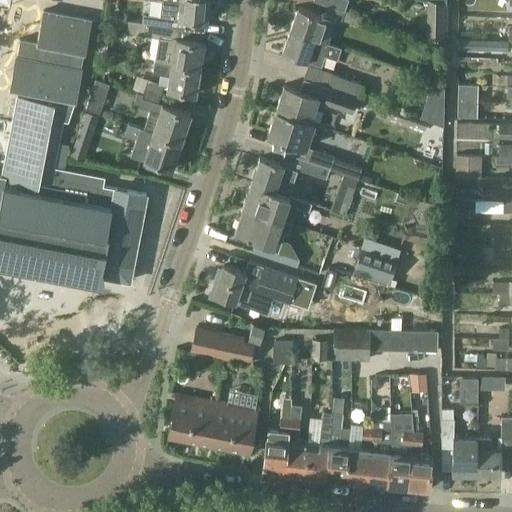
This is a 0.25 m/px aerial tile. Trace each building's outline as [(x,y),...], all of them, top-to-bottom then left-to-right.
[(0,0),(0,7),(17,9),(18,0),(0,0)] [(153,0),(160,1),(157,25),(177,29),(178,18),(206,21),(207,0),(153,0)] [(427,0),(427,19),(446,20),(446,5),(431,0),(427,0)] [(289,30),(322,42),(330,17),(358,27),(362,17),(328,5),(325,14),(321,16),(297,8),(289,30)] [(0,257),(130,282),(148,196),(97,185),(94,196),(86,194),(87,192),(60,186),(62,177),(81,181),(83,173),(63,170),(64,169),(54,167),(63,121),(67,121),(75,100),(91,19),(43,10),(37,40),(20,38),(10,87),(27,91),(24,97),(16,95),(1,175),(0,174),(0,257)] [(177,29),(157,25),(129,21),(126,34),(157,39),(153,61),(199,68),(203,42),(175,37),(177,30),(177,29)] [(341,48),(322,42),(289,30),(281,53),(321,67),(324,57),(336,61),(341,48)] [(508,52),(508,41),(470,40),(470,52),(508,52)] [(195,94),(199,68),(153,61),(151,74),(169,77),(167,89),(195,94)] [(302,78),(355,97),(359,85),(306,66),(302,78)] [(350,112),(355,97),(302,78),(298,90),(284,85),(275,110),(299,118),(310,121),(317,101),(350,112)] [(94,79),(88,97),(102,101),(108,84),(94,79)] [(433,81),(427,98),(444,104),(445,85),(433,81)] [(144,90),(160,95),(162,87),(147,82),(144,90)] [(458,117),(478,118),(479,84),(459,83),(458,117)] [(152,132),(181,141),(190,113),(161,104),(152,132)] [(320,136),(323,126),(299,118),(275,110),(267,135),(291,143),(288,155),(338,172),(343,156),(303,144),(306,132),(320,136)] [(393,110),(390,117),(397,119),(423,129),(426,122),(399,113),(393,110)] [(459,139),(491,140),(492,121),(460,120),(459,139)] [(142,128),(129,124),(126,135),(138,139),(142,128)] [(511,136),(511,124),(498,124),(498,136),(511,136)] [(171,170),(181,141),(152,132),(148,144),(140,141),(134,158),(171,170)] [(79,133),(72,155),(84,159),(91,137),(79,133)] [(501,156),(511,156),(511,148),(502,148),(501,156)] [(314,175),(317,165),(288,155),(284,165),(314,175)] [(511,156),(501,156),(498,156),(495,156),(495,166),(511,166),(511,156)] [(261,186),(274,191),(275,188),(286,192),(294,169),(259,157),(250,183),(261,186)] [(344,174),(339,189),(353,194),(358,179),(344,174)] [(311,203),(274,191),(261,186),(250,183),(242,208),(266,216),(283,222),(288,223),(294,205),(309,210),(311,203)] [(491,201),(511,201),(511,190),(455,188),(454,199),(491,201)] [(511,212),(511,201),(491,201),(490,212),(511,212)] [(283,222),(266,216),(242,208),(234,231),(255,239),(252,246),(269,252),(270,251),(277,253),(284,234),(287,235),(291,224),(283,222)] [(494,246),(510,247),(511,238),(494,237),(494,246)] [(511,246),(510,247),(494,246),(493,256),(511,257),(511,246)] [(361,249),(353,275),(388,285),(396,261),(361,249)] [(296,276),(253,262),(249,274),(223,265),(222,267),(220,266),(209,297),(220,301),(221,297),(234,302),(240,286),(287,302),(296,276)] [(455,277),(486,278),(487,267),(455,266),(455,277)] [(497,293),(509,293),(510,284),(493,283),(492,292),(497,293)] [(456,290),(455,312),(485,312),(485,290),(456,290)] [(511,293),(509,293),(497,293),(497,304),(511,304),(511,293)] [(158,314),(125,316),(126,330),(158,329),(158,314)] [(371,321),(371,329),(372,329),(388,330),(390,330),(390,321),(371,321)] [(259,343),(263,328),(251,325),(247,340),(259,343)] [(224,358),(227,334),(195,327),(190,351),(224,358)] [(493,338),(508,339),(508,329),(478,328),(477,334),(487,335),(487,338),(493,338)] [(372,350),(372,329),(355,329),(355,342),(354,358),(369,359),(369,349),(372,350)] [(389,350),(388,330),(372,329),(372,350),(389,350)] [(408,348),(406,330),(390,330),(388,330),(389,350),(408,351),(408,348)] [(435,331),(406,330),(408,348),(435,349),(435,331)] [(227,334),(224,358),(250,363),(254,343),(243,341),(244,338),(227,334)] [(507,349),(508,339),(493,338),(492,349),(507,349)] [(292,363),(292,340),(273,339),(272,363),(292,363)] [(314,339),(314,358),(313,359),(326,360),(327,339),(314,339)] [(354,360),(355,342),(335,341),(335,359),(354,360)] [(474,352),(475,365),(494,363),(493,350),(474,352)] [(511,369),(511,358),(495,358),(495,369),(511,369)] [(481,376),(481,389),(492,389),(493,377),(481,376)] [(456,381),(456,413),(474,414),(475,381),(456,381)] [(255,405),(257,393),(227,388),(225,400),(255,405)] [(209,444),(217,401),(175,393),(167,436),(209,444)] [(217,401),(209,444),(249,452),(258,409),(217,401)] [(305,474),(309,441),(298,440),(302,406),(293,405),(292,419),(285,472),(305,474)] [(333,413),(333,412),(322,411),(321,419),(312,418),(309,441),(305,474),(325,476),(333,413)] [(346,479),(349,446),(340,445),(343,413),(333,412),(333,413),(325,476),(346,479)] [(285,472),(292,419),(280,417),(278,438),(266,436),(262,469),(285,472)] [(372,426),(372,419),(365,419),(362,425),(352,424),(349,446),(346,479),(366,481),(372,426)] [(386,483),(393,429),(391,429),(390,421),(372,419),(372,426),(366,481),(386,483)] [(476,474),(477,449),(477,436),(454,436),(454,419),(440,419),(439,469),(451,469),(451,474),(476,474)] [(511,461),(511,423),(501,423),(500,449),(477,449),(476,474),(500,474),(501,461),(511,461)] [(406,485),(413,430),(393,429),(386,483),(406,485)] [(413,430),(406,485),(429,488),(432,455),(421,454),(421,430),(413,430)]
